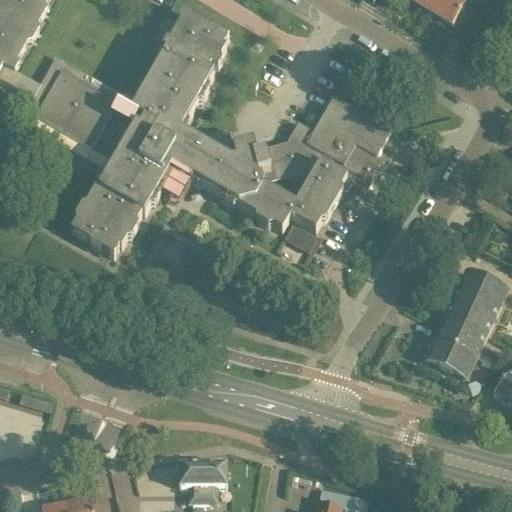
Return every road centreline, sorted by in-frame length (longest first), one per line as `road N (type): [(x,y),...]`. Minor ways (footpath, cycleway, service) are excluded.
road 1 (residential): [(332,378),(497,110)]
road 2 (residential): [(497,110),(319,0)]
road 3 (primary): [(318,422),(355,446),(511,486)]
road 4 (primary): [(511,465),(381,428),(318,422)]
road 5 (primary): [(203,387),(318,422)]
